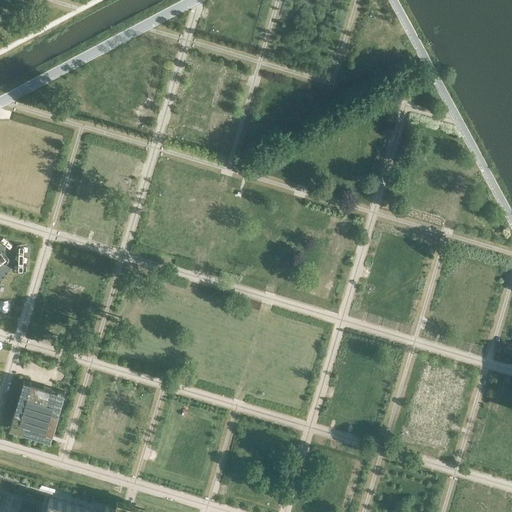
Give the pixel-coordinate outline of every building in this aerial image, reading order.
[(13,245),(4,237),(0,241),(10,249),(13,245)] [(17,247),(15,247),(15,251),(19,251),(18,255),(16,254),(14,259),(18,260),(18,265),(15,265),(14,270),(16,270),(16,273),(25,273),(25,271),(26,271),(27,266),(23,266),(24,262),(26,263),(28,258),(23,257),(23,251),(27,252),(27,247),(20,247),(20,244),(17,244),(17,247)] [(0,264),(2,262),(4,265),(8,262),(7,261),(9,260),(3,252),(2,253),(0,251),(0,264)] [(10,300),(0,300),(0,312),(10,313),(10,300)] [(48,424),(54,426),(64,391),(51,387),(30,381),(23,379),(13,414),(20,416),(18,422),(12,419),(9,427),(44,437),(45,432),(46,430),(48,424)] [(143,511),(144,508),(116,500),(113,508),(105,505),(103,511),(100,511),(50,497),(45,511),(143,511)]
